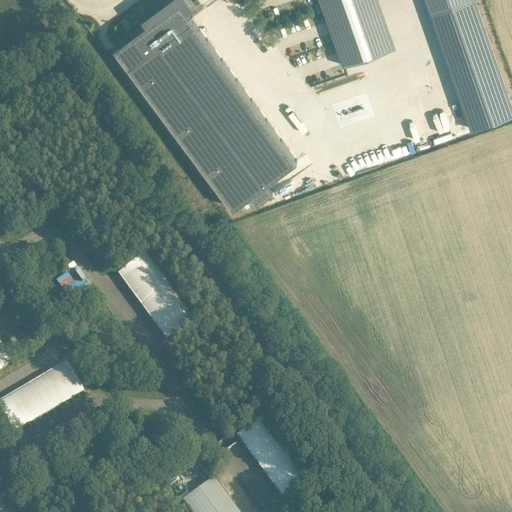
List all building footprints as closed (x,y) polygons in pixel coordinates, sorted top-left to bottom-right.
[(147,22),(114,46),(234,206),(249,195),(257,205),(273,193),(266,183),(298,159),(189,12),(192,10),(184,0),(169,0),(144,18),(147,22)] [(378,0),(320,0),(343,64),(394,46),(378,0)] [(427,0),(431,11),(472,128),(511,113),(511,104),(475,0),(427,0)] [(389,69),(412,62),(410,56),(387,63),(389,69)] [(339,114),(349,109),(345,101),(335,106),(339,114)] [(146,255),(119,275),(166,340),(193,320),(146,255)] [(0,410),(14,434),(83,393),(66,364),(0,402),(0,410)] [(237,437),(285,501),(312,481),(264,417),(237,437)] [(189,511),(237,511),(213,479),(182,502),(189,511)]
